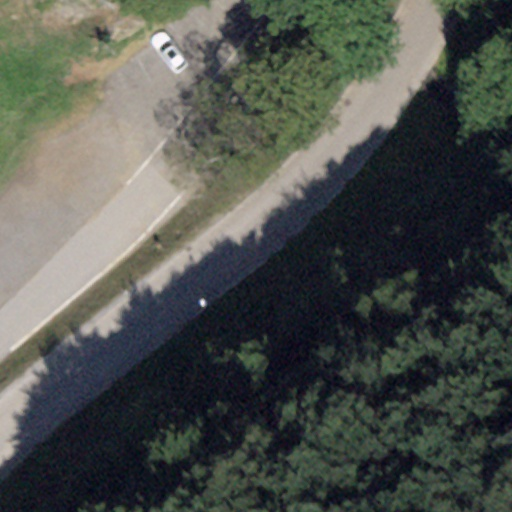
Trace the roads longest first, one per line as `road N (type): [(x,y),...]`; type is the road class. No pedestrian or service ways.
road 1 (tertiary): [(0,456),(305,145),(410,0)]
road 2 (track): [(30,511),(354,264),(511,188)]
